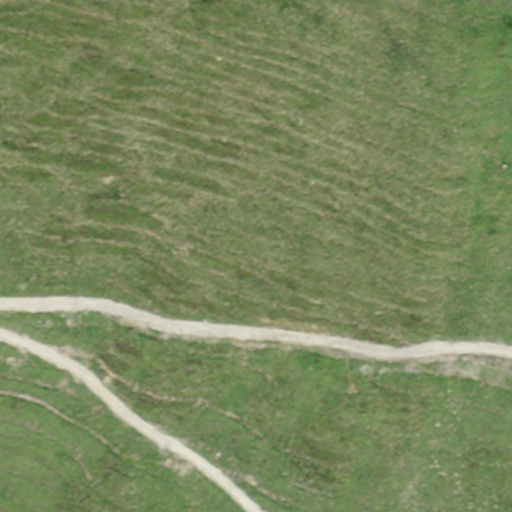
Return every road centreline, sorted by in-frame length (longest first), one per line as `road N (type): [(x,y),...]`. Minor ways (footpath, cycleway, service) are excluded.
road 1 (track): [(511,351),(175,322),(74,305),(0,306)]
road 2 (track): [(0,338),(92,381),(255,511)]
